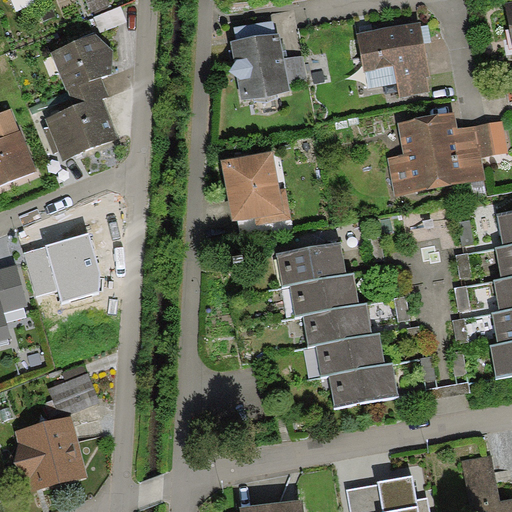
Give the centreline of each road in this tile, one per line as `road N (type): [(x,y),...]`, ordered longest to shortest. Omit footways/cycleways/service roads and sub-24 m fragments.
road 1 (residential): [(117,506),(139,156)]
road 2 (residential): [(511,415),(209,471),(178,488)]
road 3 (residential): [(139,156),(143,0)]
road 4 (residential): [(0,218),(139,156)]
road 5 (track): [(511,107),(470,101),(459,0)]
